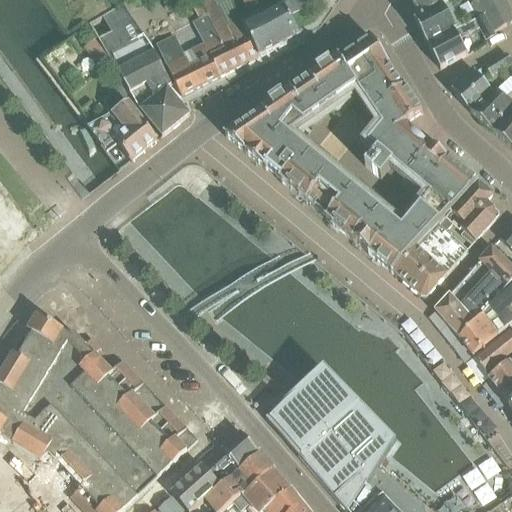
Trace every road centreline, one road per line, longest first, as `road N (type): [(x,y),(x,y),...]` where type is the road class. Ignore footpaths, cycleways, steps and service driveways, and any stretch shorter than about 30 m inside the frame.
road 1 (residential): [(335,511),(77,236)]
road 2 (residential): [(77,236),(198,135),(372,15)]
road 3 (residential): [(418,317),(511,216)]
